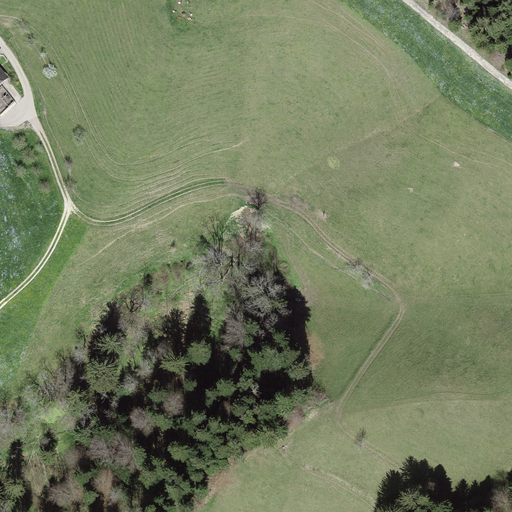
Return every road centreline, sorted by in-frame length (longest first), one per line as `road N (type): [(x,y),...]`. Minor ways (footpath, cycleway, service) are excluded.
road 1 (track): [(321,421),(384,327),(383,308),(283,223),(232,197),(162,205),(120,227),(76,221),(0,55)]
road 2 (track): [(394,0),(511,89)]
road 3 (track): [(0,308),(42,261),(66,204)]
